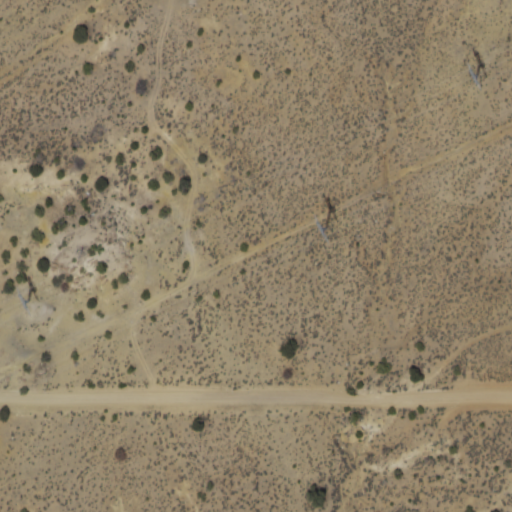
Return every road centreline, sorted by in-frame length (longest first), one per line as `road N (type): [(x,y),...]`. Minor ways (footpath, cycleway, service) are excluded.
road 1 (track): [(0,387),(511,127)]
road 2 (track): [(0,400),(511,403)]
